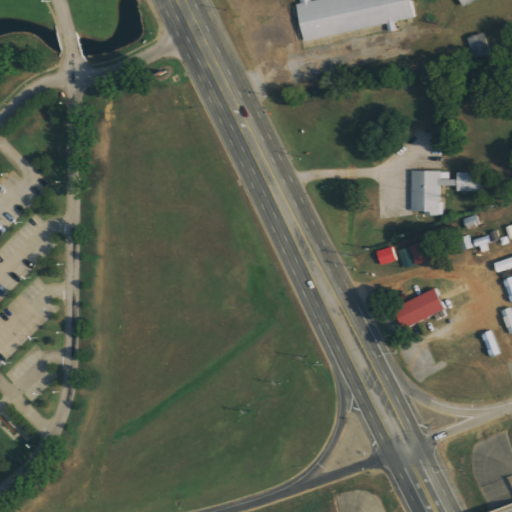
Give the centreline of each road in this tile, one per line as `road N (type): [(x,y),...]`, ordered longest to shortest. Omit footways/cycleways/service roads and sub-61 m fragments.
road 1 (primary): [(350,335),(226,95)]
road 2 (trunk): [(410,452),(222,511)]
road 3 (trunk): [(350,335),(340,424),(287,495)]
road 4 (trunk): [(511,408),(445,407),(365,363)]
